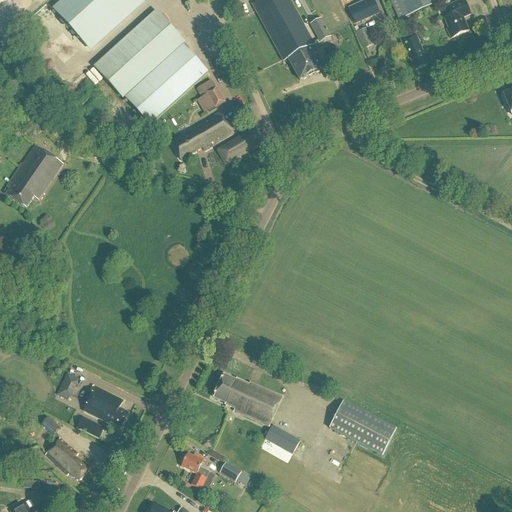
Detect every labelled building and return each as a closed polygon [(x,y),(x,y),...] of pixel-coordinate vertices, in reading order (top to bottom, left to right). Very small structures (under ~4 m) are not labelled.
[(80,0),(55,22),(89,60),(154,0),(80,0)] [(284,63),(288,61),(299,82),(321,70),(315,57),(316,56),(312,48),(314,46),(288,0),(264,0),(253,6),(284,63)] [(371,0),(348,10),(355,26),(381,15),(374,0),(371,0)] [(390,0),(400,22),(432,8),(429,0),(390,0)] [(451,17),(444,20),(449,30),(447,31),(451,40),(469,33),(464,20),(471,17),(464,1),(447,8),(451,17)] [(95,67),(124,99),(185,44),(156,12),(95,67)] [(311,26),(320,43),(331,37),(321,19),(311,26)] [(411,62),(416,72),(428,67),(423,56),(424,55),(416,37),(401,43),(409,62),(411,62)] [(82,61),(85,58),(76,46),(73,49),(82,61)] [(97,80),(101,78),(93,66),(89,68),(97,80)] [(204,72),(191,80),(210,112),(225,102),(216,88),(215,89),(204,72)] [(511,91),(503,96),(511,116),(511,91)] [(233,136),(220,115),(191,132),(192,134),(171,146),(181,162),(203,150),(205,153),(233,136)] [(218,152),(226,166),(263,144),(261,141),(260,142),(255,135),(257,134),(255,130),(218,152)] [(10,192),(6,197),(26,211),(34,200),(38,203),(63,167),(35,148),(7,190),(10,192)] [(57,396),(70,403),(81,380),(68,373),(57,396)] [(235,412),(271,428),(284,398),(251,384),(251,386),(238,380),(236,383),(225,378),(215,399),(227,404),(226,406),(236,410),(235,412)] [(110,424),(121,430),(128,415),(119,411),(123,403),(96,389),(84,413),(109,426),(110,424)] [(333,427),(386,454),(400,427),(346,400),(333,427)] [(41,428),(52,438),(59,430),(47,420),(41,428)] [(84,435),(100,442),(105,431),(89,424),(84,435)] [(275,426),(267,440),(304,461),(312,447),(275,426)] [(78,457),(60,441),(46,457),(68,477),(69,476),(74,480),(75,479),(80,484),(90,472),(76,459),(78,457)] [(182,468),(197,476),(192,486),(202,491),(210,473),(201,469),(205,461),(194,456),(194,457),(189,454),(182,468)] [(234,484),(235,481),(246,487),(250,480),(225,464),(218,474),(234,484)] [(38,511),(34,505),(28,508),(24,501),(8,511),(38,511)]
